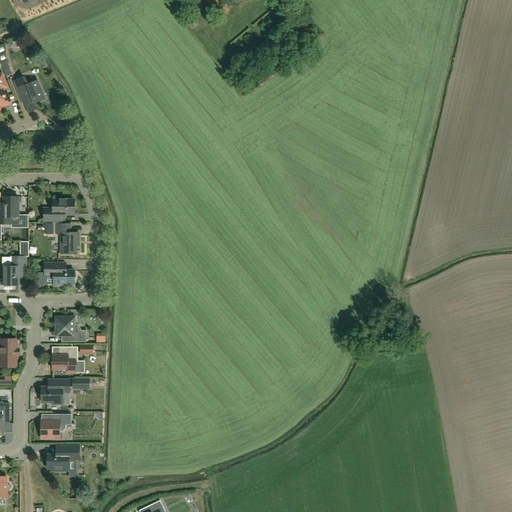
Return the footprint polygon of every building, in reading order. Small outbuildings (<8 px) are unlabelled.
[(206,0),(214,9),(221,3),(219,0),(206,0)] [(6,61),(1,63),(6,76),(12,74),(6,61)] [(0,107),(10,103),(4,88),(7,87),(2,75),(0,75),(0,107)] [(24,78),(15,82),(24,105),(33,101),(35,104),(40,102),(40,101),(45,99),(37,81),(30,84),(28,81),(24,78)] [(0,224),(12,224),(19,224),(19,197),(4,197),(4,204),(0,203),(0,224)] [(53,209),(44,209),(44,221),(65,221),(65,215),(74,215),(74,200),(53,200),(53,209)] [(45,224),(45,235),(53,235),(53,224),(45,224)] [(79,246),(79,233),(70,233),(70,225),(57,225),(57,234),(61,234),(61,254),(76,254),(76,246),(79,246)] [(19,286),(19,278),(26,278),(26,257),(11,257),(11,258),(3,258),(3,268),(5,268),(5,286),(19,286)] [(66,271),(66,264),(45,264),(45,276),(45,284),(52,284),(54,286),(66,286),(68,284),(74,284),(74,278),(76,277),(76,273),(74,272),(74,271),(66,271)] [(77,325),(76,324),(76,318),(56,318),(56,337),(63,337),(63,342),(87,342),(87,331),(81,331),(81,330),(80,328),(80,327),(79,327),(79,326),(78,325),(77,325)] [(19,349),(16,349),(16,340),(0,340),(0,367),(16,367),(16,355),(19,355),(19,349)] [(78,361),(78,347),(59,347),(59,353),(60,353),(60,355),(52,355),(52,369),(68,369),(68,373),(77,373),(77,361),(78,361)] [(12,386),(12,377),(2,377),(2,386),(12,386)] [(48,380),(48,388),(41,388),(41,403),(52,403),(52,405),(63,405),(63,393),(70,393),(70,380),(48,380)] [(89,380),(73,380),(73,389),(89,389),(89,380)] [(0,408),(0,435),(3,435),(3,424),(9,424),(9,404),(2,404),(2,409),(0,408)] [(41,420),(41,425),(41,439),(60,439),(60,432),(61,432),(62,431),(63,431),(64,430),(65,429),(65,428),(66,427),(66,426),(71,426),(71,414),(52,414),(52,420),(41,420)] [(54,471),(69,471),(69,460),(79,460),(79,446),(56,446),(56,455),(46,455),(46,463),(47,463),(47,469),(54,469),(54,471)] [(7,483),(7,477),(0,477),(0,497),(7,497),(7,491),(8,491),(9,491),(9,490),(10,490),(10,489),(10,488),(11,487),(10,487),(10,486),(10,485),(9,484),(8,484),(7,483)]
